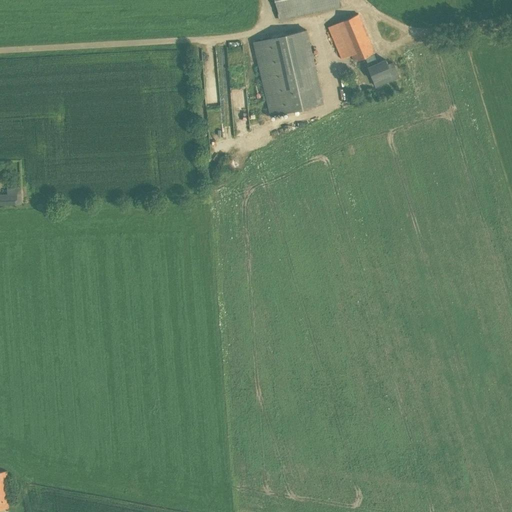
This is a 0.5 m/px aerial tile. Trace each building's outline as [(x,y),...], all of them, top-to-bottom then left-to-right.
[(274,0),(279,20),(341,6),(339,0),(274,0)] [(376,63),(372,54),(374,53),(358,16),(328,29),(341,60),(355,54),(358,60),(365,57),(369,66),(367,67),(375,85),(398,75),(392,61),(387,63),(385,59),(376,63)] [(270,115),(323,103),(306,31),(253,43),(270,115)] [(239,102),(248,101),(247,78),(235,79),(236,98),(238,98),(239,102)] [(228,142),(224,105),(210,106),(214,143),(228,142)] [(22,204),(21,187),(6,187),(7,194),(0,194),(0,205),(17,205),(17,204),(22,204)] [(0,509),(9,509),(7,471),(0,471),(0,509)]
